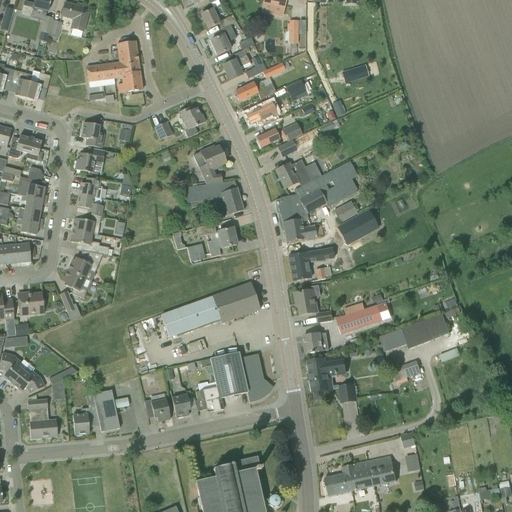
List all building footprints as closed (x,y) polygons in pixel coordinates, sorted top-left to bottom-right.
[(22,12),(31,14),(33,8),(48,12),(51,0),(34,0),(33,4),(24,2),(22,12)] [(284,0),(263,0),(261,13),(281,18),(284,0)] [(71,36),(81,38),(82,33),(83,33),(89,12),(82,11),(84,6),(77,4),(77,7),(65,3),(61,16),(73,20),(71,30),(72,30),(71,36)] [(201,15),(207,30),(219,24),(216,17),(226,13),(222,5),(213,10),(212,10),(201,15)] [(1,28),(7,30),(13,10),(6,8),(1,28)] [(221,21),(224,28),(230,26),(236,23),(233,16),(221,21)] [(48,35),(49,35),(52,19),(44,17),(38,40),(46,42),(48,35)] [(49,35),(48,37),(51,38),(50,41),(56,42),(56,39),(58,39),(62,23),(55,22),(52,21),(49,35)] [(289,32),(289,35),(290,35),(297,35),(297,22),(289,22),(289,24),(289,32)] [(211,41),(218,56),(230,50),(227,43),(236,38),(230,26),(224,28),(221,30),(223,35),(211,41)] [(239,44),(242,51),(244,50),(244,51),(254,46),(250,39),(239,44)] [(118,85),(119,94),(142,90),(136,42),(117,45),(119,63),(86,68),(88,83),(122,78),(123,85),(118,85)] [(237,60),(222,67),(229,81),(239,77),(242,76),(238,68),(250,63),(246,55),(244,51),(244,50),(242,51),(234,55),(237,60)] [(245,73),(248,79),(266,71),(263,64),(251,70),(245,73)] [(262,73),(265,80),(285,71),(285,70),(282,65),(282,64),(262,73)] [(0,92),(2,93),(6,79),(12,80),(14,71),(0,67),(0,92)] [(14,96),(25,99),(30,83),(32,74),(31,76),(14,71),(12,80),(18,82),(14,96)] [(30,83),(25,99),(37,102),(41,88),(47,90),(49,80),(50,76),(39,74),(39,76),(36,85),(30,83)] [(234,92),(239,102),(257,94),(260,100),(275,93),(271,85),(265,88),(262,82),(254,85),(253,83),(234,92)] [(301,82),(285,89),(289,98),(305,91),(301,82)] [(339,101),(331,104),(336,117),(345,114),(339,101)] [(191,107),(178,113),(183,124),(184,124),(187,122),(190,129),(187,131),(186,131),(184,132),(187,139),(197,134),(195,128),(205,123),(202,115),(200,116),(197,108),(192,110),(191,107)] [(245,115),(250,125),(269,117),(264,107),(245,115)] [(328,113),(327,116),(330,122),(336,119),(332,111),(328,113)] [(84,123),(82,135),(85,136),(84,139),(89,140),(88,146),(97,148),(101,149),(102,147),(104,137),(104,135),(100,134),(98,134),(99,126),(84,123)] [(154,128),(160,141),(172,136),(166,123),(154,128)] [(320,128),(322,133),(331,129),(331,128),(333,127),(331,123),(330,124),(329,123),(320,128)] [(296,124),(281,131),(282,131),(284,136),(287,143),(302,136),(296,124)] [(0,126),(0,146),(7,148),(11,130),(0,126)] [(121,130),(121,133),(125,133),(127,138),(126,142),(129,142),(131,132),(130,132),(123,130),(121,130)] [(265,134),(256,138),(261,149),(270,145),(280,140),(277,133),(276,131),(275,130),(265,134)] [(12,141),(7,157),(17,159),(20,158),(21,152),(27,154),(31,137),(23,135),(22,137),(20,136),(18,143),(12,141)] [(31,137),(27,154),(32,155),(31,160),(40,163),(43,153),(39,152),(42,142),(39,141),(39,140),(31,137)] [(277,149),(282,158),(297,151),(292,141),(277,149)] [(193,156),(206,186),(221,184),(220,175),(215,176),(213,171),(218,169),(217,167),(226,163),(219,147),(215,149),(214,147),(193,156)] [(75,171),(92,174),(94,162),(102,163),(104,151),(88,149),(87,155),(80,154),(79,161),(77,160),(75,171)] [(275,171),(285,189),(298,182),(301,187),(312,182),(301,161),(290,166),(289,164),(275,171)] [(290,197),(280,198),(284,223),(283,223),(286,243),(296,241),(317,238),(317,237),(323,236),(321,227),(315,228),(315,227),(303,229),(301,222),(308,221),(307,215),(325,204),(327,208),(330,206),(347,197),(355,193),(351,186),(342,167),(312,182),(301,187),(294,191),(295,194),(296,196),(290,197)] [(1,180),(12,183),(13,176),(3,173),(1,180)] [(29,173),(27,180),(41,183),(43,176),(29,173)] [(79,195),(101,200),(103,190),(101,187),(99,187),(100,181),(87,179),(86,185),(81,184),(79,195)] [(22,181),(20,196),(22,197),(46,201),(47,196),(43,196),(45,188),(32,186),(32,183),(22,181)] [(211,211),(214,220),(227,216),(244,211),(237,188),(235,189),(232,182),(221,184),(206,186),(182,189),(184,204),(202,202),(214,201),(217,209),(211,211)] [(131,188),(121,186),(120,196),(129,198),(131,188)] [(0,204),(8,206),(10,194),(8,194),(0,192),(0,204)] [(93,216),(101,218),(103,207),(100,206),(101,200),(79,195),(76,207),(88,210),(87,215),(93,216)] [(45,206),(46,201),(22,197),(21,201),(26,202),(25,209),(40,212),(42,205),(45,206)] [(190,204),(192,212),(203,210),(202,202),(190,204)] [(350,203),(333,211),(340,224),(357,215),(356,213),(358,211),(354,203),(351,204),(350,203)] [(0,207),(0,217),(7,218),(8,213),(9,210),(0,207)] [(19,216),(18,220),(21,221),(25,222),(34,223),(38,224),(42,225),(43,220),(39,219),(39,217),(40,212),(25,209),(23,209),(20,208),(20,210),(19,216)] [(367,214),(337,230),(346,246),(376,230),(367,214)] [(74,219),(72,231),(92,235),(94,225),(99,226),(101,218),(93,216),(92,223),(74,219)] [(18,220),(17,225),(22,226),(20,233),(36,236),(37,229),(41,229),(42,225),(38,224),(34,223),(25,222),(21,221),(18,220)] [(214,225),(196,229),(198,238),(209,235),(216,233),(214,225)] [(210,242),(207,243),(211,258),(220,256),(219,250),(237,245),(232,229),(223,231),(218,232),(220,240),(210,242)] [(70,243),(89,246),(92,235),(72,231),(70,243)] [(172,235),(177,251),(185,249),(184,246),(182,244),(181,240),(180,238),(181,235),(180,232),(172,235)] [(361,252),(366,264),(390,255),(385,243),(361,252)] [(15,245),(17,264),(31,263),(30,257),(35,256),(34,249),(29,250),(29,244),(15,245)] [(15,245),(2,247),(4,265),(17,264),(15,245)] [(91,253),(107,256),(109,248),(92,245),(91,253)] [(187,248),(190,263),(205,259),(201,245),(187,248)] [(288,256),(293,282),(311,279),(308,263),(333,259),(332,249),(288,256)] [(67,271),(85,279),(88,271),(95,273),(103,255),(107,256),(91,253),(82,251),(80,261),(75,259),(74,262),(72,261),(67,271)] [(316,270),(317,281),(325,280),(325,277),(331,276),(329,268),(316,270)] [(67,271),(63,282),(65,283),(64,286),(73,290),(71,294),(80,298),(84,299),(87,292),(91,281),(85,279),(67,271)] [(161,316),(169,338),(220,320),(221,324),(260,310),(250,283),(161,316)] [(298,303),(300,316),(318,313),(315,300),(319,299),(321,296),(319,286),(306,289),(307,292),(295,294),(296,303),(298,303)] [(59,295),(70,321),(81,317),(77,309),(75,310),(67,292),(59,295)] [(17,294),(19,316),(43,314),(41,294),(28,295),(28,293),(17,294)] [(0,319),(14,319),(13,310),(12,301),(2,301),(2,296),(0,295),(0,319)] [(381,295),(371,298),(373,304),(383,301),(381,295)] [(447,318),(458,315),(454,300),(443,303),(447,318)] [(377,307),(337,320),(341,334),(382,321),(377,307)] [(317,315),(319,323),(332,321),(331,313),(317,315)] [(379,347),(382,354),(407,345),(408,350),(418,347),(449,335),(442,316),(426,322),(376,339),(379,346),(378,346),(379,347)] [(15,336),(25,335),(28,335),(27,328),(27,327),(27,324),(23,325),(20,325),(14,325),(15,336)] [(313,335),(304,337),(306,354),(316,353),(323,352),(320,335),(320,334),(313,335)] [(6,340),(4,348),(15,348),(14,339),(6,340)] [(366,348),(364,351),(364,354),(367,357),(371,356),(373,353),(373,350),(370,347),(366,348)] [(440,362),(458,356),(455,348),(438,355),(440,362)] [(197,402),(201,401),(203,411),(206,410),(207,413),(213,412),(223,410),(221,399),(247,393),(249,403),(256,402),(260,400),(264,398),(266,396),(268,394),(270,392),(273,388),(263,380),(258,355),(240,359),(239,353),(210,360),(215,384),(207,385),(207,383),(197,385),(199,392),(195,393),(197,402)] [(3,378),(12,385),(29,365),(23,361),(21,363),(13,356),(3,354),(0,364),(0,370),(5,371),(7,373),(3,378)] [(314,393),(316,400),(324,399),(322,391),(334,390),(333,379),(338,378),(338,376),(345,375),(343,361),(325,364),(324,360),(308,362),(312,393),(314,393)] [(391,370),(395,382),(420,374),(416,362),(391,370)] [(27,389),(30,395),(44,387),(40,379),(32,372),(34,370),(29,365),(12,385),(21,393),(25,388),(27,389)] [(63,372),(66,379),(77,373),(71,368),(63,372)] [(52,386),(53,401),(65,400),(63,380),(52,386)] [(339,388),(341,403),(356,401),(354,386),(339,388)] [(81,415),(72,416),(74,436),(75,436),(75,437),(82,436),(82,435),(89,434),(88,425),(92,424),(91,414),(97,413),(101,433),(119,429),(111,391),(93,395),(95,407),(90,409),(81,410),(81,415)] [(181,396),(171,398),(176,419),(189,416),(187,409),(189,409),(190,411),(191,410),(188,399),(192,399),(191,392),(186,393),(186,395),(181,396)] [(46,400),(28,402),(28,410),(30,410),(31,423),(30,423),(31,440),(57,437),(55,420),(48,421),(47,409),(46,400)] [(151,401),(144,402),(145,408),(151,407),(154,418),(154,416),(156,416),(158,423),(170,420),(166,400),(151,403),(151,401)] [(401,437),(404,449),(415,446),(412,434),(401,437)] [(406,471),(418,470),(417,455),(405,456),(406,471)] [(215,478),(195,482),(201,511),(247,511),(264,509),(263,506),(268,505),(268,506),(273,508),(277,507),(280,503),(279,498),(275,496),(270,496),(267,501),(262,502),(256,471),(260,470),(257,457),(232,463),(232,464),(230,464),(230,466),(213,470),(215,478)] [(368,462),(373,487),(396,482),(391,457),(368,462)] [(324,479),(328,497),(373,487),(368,462),(342,468),(343,475),(324,479)] [(510,488),(499,490),(500,494),(501,499),(511,497),(510,488)] [(486,492),(479,493),(480,497),(479,497),(480,501),(487,500),(486,492)] [(460,511),(461,510),(459,501),(458,497),(454,498),(455,501),(452,502),(454,511),(449,511),(460,511)]
